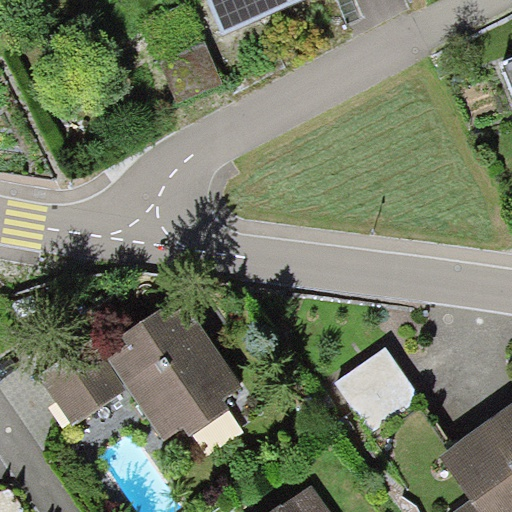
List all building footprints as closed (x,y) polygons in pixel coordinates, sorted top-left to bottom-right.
[(205,0),(219,30),(285,0),(205,0)] [(194,37),(150,57),(172,103),(215,83),(194,37)] [(511,47),(494,54),(511,100),(511,47)] [(128,338),(104,352),(122,383),(161,446),(239,398),(180,302),(166,310),(155,293),(115,317),(128,338)] [(122,383),(104,352),(89,329),(30,366),(62,419),(122,383)] [(347,388),(386,437),(434,399),(395,350),(347,388)] [(511,511),(511,400),(445,447),(481,498),(461,511),(511,511)] [(267,511),(307,511),(295,494),(267,511)]
